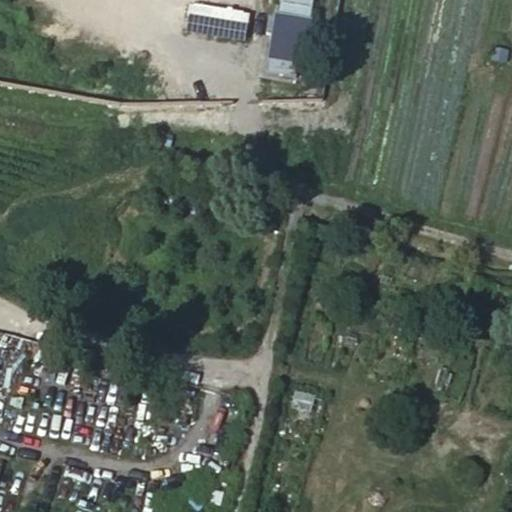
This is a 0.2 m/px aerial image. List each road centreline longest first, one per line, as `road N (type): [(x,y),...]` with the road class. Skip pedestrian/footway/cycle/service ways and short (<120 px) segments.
road 1 (track): [(233,511),(294,200),(342,200),(511,255)]
road 2 (track): [(261,379),(0,319)]
